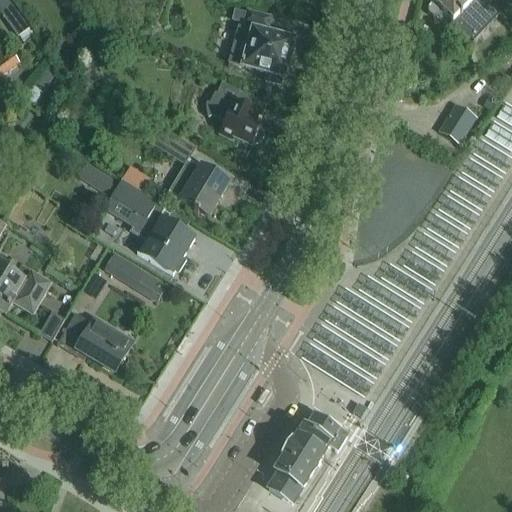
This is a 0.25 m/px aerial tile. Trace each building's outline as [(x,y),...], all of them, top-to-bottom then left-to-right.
[(0,0),(0,13),(4,19),(16,10),(8,0),(0,0)] [(499,16),(481,0),(433,0),(430,3),(432,5),(427,10),(428,14),(433,20),(438,20),(442,15),(473,44),(485,31),(499,16)] [(267,33),(270,20),(246,13),(243,26),(252,28),(251,33),(238,30),(228,66),(266,76),(264,83),(280,88),(282,80),(292,45),(273,39),(265,37),(266,32),(267,33)] [(0,77),(16,66),(9,57),(0,63),(0,77)] [(91,71),(80,78),(87,89),(98,82),(91,71)] [(206,105),(205,109),(206,116),(208,120),(212,119),(225,124),(219,136),(232,142),(233,140),(251,148),(253,144),(257,145),(261,144),(263,139),(262,134),(258,133),(260,128),(254,125),(263,107),(265,108),(266,107),(239,94),(234,104),(217,96),(214,95),(212,99),(211,102),(210,105),(206,105)] [(511,102),(510,102),(503,137),(511,138),(511,102)] [(77,103),(77,113),(89,114),(89,104),(77,103)] [(460,148),(477,120),(454,107),(438,134),(460,148)] [(185,168),(195,150),(158,130),(149,146),(185,168)] [(178,183),(169,198),(179,204),(194,213),(193,214),(197,217),(198,215),(207,221),(228,186),(200,169),(190,163),(187,169),(178,183)] [(172,278),(194,242),(158,220),(164,210),(157,205),(121,183),(114,195),(110,203),(138,219),(129,234),(144,244),(136,256),(172,278)] [(324,329),(310,353),(379,392),(436,292),(436,266),(431,275),(420,269),(420,282),(402,281),(402,261),(394,276),(377,276),(372,285),(352,285),(335,315),(335,329),(324,329)] [(24,288),(20,285),(22,282),(0,269),(0,314),(5,317),(13,304),(31,315),(42,298),(48,287),(31,277),(24,288)] [(51,345),(61,328),(64,323),(52,315),(49,319),(39,336),(33,333),(33,334),(51,345)] [(91,326),(75,317),(66,331),(56,348),(58,349),(58,348),(76,358),(77,358),(78,358),(79,357),(80,356),(111,375),(114,371),(115,372),(132,344),(117,335),(94,321),(91,326)] [(346,439),(314,419),(304,433),(302,432),(293,446),(292,446),(283,460),(284,461),(274,476),(276,477),(267,491),(292,507),(328,449),(337,455),(346,439)]
